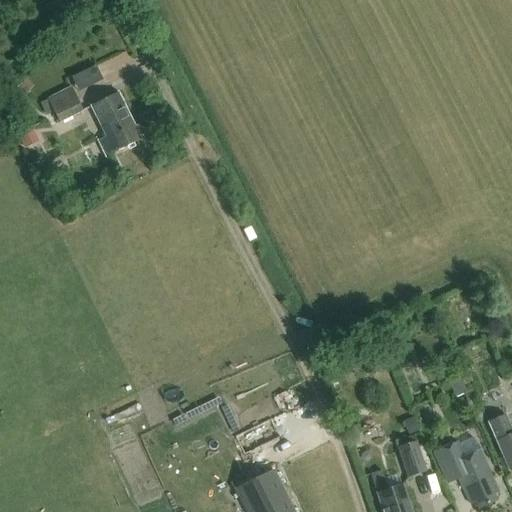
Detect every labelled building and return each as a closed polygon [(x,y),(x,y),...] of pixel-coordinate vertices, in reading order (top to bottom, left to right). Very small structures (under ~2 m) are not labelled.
[(21,84),(12,93),(21,101),(29,92),(21,84)] [(84,112),(72,88),(48,100),(60,124),(84,112)] [(106,157),(143,139),(120,91),(93,104),(107,134),(97,139),(106,157)] [(32,128),(18,136),(25,149),(39,142),(32,128)] [(393,333),(382,338),(390,354),(401,349),(393,333)] [(379,353),(368,358),(374,369),(385,363),(379,353)] [(508,471),(511,469),(511,433),(505,417),(487,424),(502,458),(506,467),(508,471)] [(413,418),(403,423),(409,436),(419,431),(413,418)] [(417,441),(398,448),(408,478),(427,472),(417,441)] [(495,503),(491,495),(498,492),(480,452),(464,460),(457,444),(434,455),(447,484),(458,479),(471,506),(476,504),(479,510),(495,503)] [(411,511),(403,487),(388,492),(382,471),(371,475),(378,495),(383,511),(411,511)] [(292,511),(273,472),(235,490),(245,511),(292,511)]
